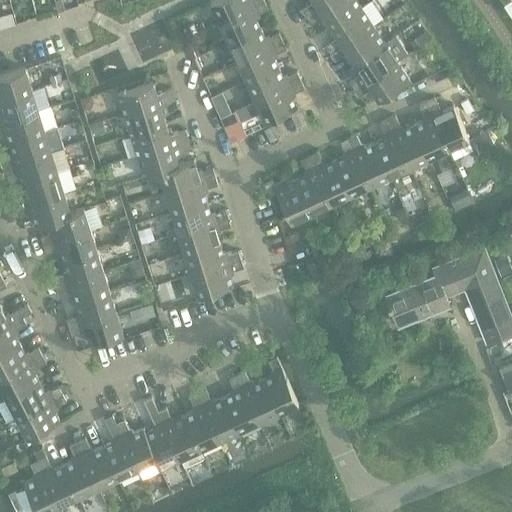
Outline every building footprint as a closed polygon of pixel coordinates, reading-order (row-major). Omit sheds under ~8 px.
[(61,0),(54,0),(58,11),(65,9),(61,0)] [(212,0),(211,1),(220,21),(265,0),(264,0),(212,0)] [(265,0),(220,21),(229,41),(261,26),(256,17),(258,13),(269,8),(265,0)] [(302,9),(307,16),(331,0),(312,0),(312,2),(302,9)] [(358,0),(331,0),(307,16),(312,23),(322,17),(325,17),(331,26),(362,6),(358,0)] [(326,45),(331,52),(374,24),(362,6),(331,26),(337,34),(336,38),(326,45)] [(374,24),(331,52),(335,59),(345,53),(349,53),(355,62),(385,42),(374,24)] [(261,26),(229,41),(238,60),(283,40),(279,32),(269,37),(265,36),(261,26)] [(185,38),(184,38),(191,54),(193,58),(201,54),(192,34),(185,38)] [(419,35),(412,39),(418,47),(424,42),(419,35)] [(283,40),(238,60),(247,80),(279,66),(274,56),(276,53),(287,48),(283,40)] [(349,81),(354,88),(397,60),(385,42),(355,62),(360,70),(359,74),(349,81)] [(397,60),(354,88),(359,95),(369,89),(373,89),(379,99),(410,79),(397,60)] [(279,66),(247,80),(256,100),(301,79),(297,71),(286,76),(283,75),(279,66)] [(0,98),(33,89),(26,67),(0,75),(0,98)] [(59,73),(49,76),(51,83),(61,80),(59,73)] [(301,79),(256,100),(265,120),(297,106),(292,96),(294,92),(305,87),(301,79)] [(118,92),(125,113),(175,98),(172,88),(157,93),(153,81),(118,92)] [(0,121),(39,109),(33,89),(0,98),(0,107),(1,109),(0,110),(0,121)] [(435,97),(427,100),(449,148),(469,138),(454,105),(444,109),(440,108),(435,97)] [(175,98),(125,113),(131,134),(167,123),(163,112),(178,107),(175,98)] [(423,119),(414,123),(429,157),(449,148),(427,100),(419,104),(424,115),(423,119)] [(228,104),(217,109),(220,116),(231,111),(228,104)] [(77,107),(70,109),(73,120),(80,117),(77,107)] [(39,109),(0,121),(0,130),(4,129),(7,131),(10,141),(45,130),(39,109)] [(231,111),(220,116),(228,134),(232,141),(246,134),(240,121),(234,110),(231,111)] [(396,115),(388,118),(410,166),(429,157),(414,123),(405,128),(401,126),(396,115)] [(384,137),(375,141),(390,175),(410,166),(388,118),(380,122),(385,133),(384,137)] [(167,123),(131,134),(138,155),(188,139),(185,129),(170,134),(167,123)] [(487,128),(474,134),(483,154),(496,147),(487,128)] [(0,157),(3,166),(52,150),(45,130),(10,141),(13,150),(12,154),(0,157)] [(357,133),(349,137),(370,184),(390,175),(375,141),(365,146),(362,144),(357,133)] [(345,155),(335,159),(351,193),(370,184),(349,137),(341,140),(346,152),(345,155)] [(188,139),(138,155),(145,176),(160,171),(159,170),(179,164),(179,163),(176,153),(191,149),(188,139)] [(52,150),(3,166),(5,174),(17,171),(20,172),(23,182),(58,171),(52,150)] [(317,151),(309,155),(331,202),(351,193),(335,159),(326,164),(323,162),(317,151)] [(305,173),(296,178),(312,211),(331,202),(309,155),(301,158),(307,170),(305,173)] [(159,170),(160,171),(166,191),(216,175),(213,167),(201,171),(198,169),(194,158),(179,163),(179,164),(159,170)] [(13,199),(16,207),(65,192),(58,171),(23,182),(26,192),(24,195),(13,199)] [(216,175),(166,191),(172,212),(208,201),(205,191),(206,187),(218,184),(216,175)] [(312,211),(296,178),(287,182),(283,179),(275,183),(273,179),(264,183),(270,195),(278,192),(291,220),(312,211)] [(467,188),(459,192),(465,205),(473,201),(467,188)] [(65,192),(16,207),(18,215),(30,212),(33,214),(36,224),(52,219),(51,218),(71,212),(71,211),(65,192)] [(208,201),(172,212),(179,232),(229,217),(226,208),(214,212),(210,210),(208,201)] [(404,206),(396,209),(401,220),(409,216),(404,206)] [(41,235),(44,244),(91,229),(84,207),(71,211),(71,212),(51,218),(52,219),(54,228),(53,232),(41,235)] [(229,217),(179,232),(185,253),(220,242),(217,232),(219,229),(231,225),(229,217)] [(130,225),(118,229),(122,240),(134,237),(130,225)] [(91,229),(44,244),(46,252),(58,248),(61,250),(64,260),(98,249),(91,229)] [(298,232),(286,236),(290,251),(302,247),(298,232)] [(220,242),(185,253),(192,273),(241,258),(239,250),(227,253),(223,251),(220,242)] [(54,276),(57,285),(104,270),(98,249),(64,260),(67,269),(65,273),(54,276)] [(511,320),(484,249),(449,263),(434,269),(437,276),(387,296),(399,324),(450,304),(446,295),(466,286),(488,342),(511,332),(511,320)] [(511,268),(506,254),(494,259),(501,276),(511,271),(511,268)] [(241,258),(192,273),(198,295),(233,284),(230,273),(232,270),(244,266),(241,258)] [(141,259),(130,262),(134,277),(145,274),(141,259)] [(104,270),(57,285),(59,293),(71,290),(74,291),(77,301),(110,291),(104,270)] [(67,318),(70,326),(117,311),(110,291),(77,301),(80,310),(78,314),(67,318)] [(0,303),(0,327),(23,316),(32,311),(28,303),(8,314),(5,312),(0,303)] [(152,303),(141,307),(145,318),(156,315),(152,303)] [(117,311),(70,326),(72,334),(84,331),(87,333),(90,343),(124,333),(117,311)] [(23,316),(0,327),(0,351),(20,342),(15,333),(16,329),(27,323),(23,316)] [(20,342),(0,351),(0,376),(43,354),(39,346),(28,352),(24,351),(20,342)] [(43,354),(0,376),(0,383),(7,397),(40,380),(35,371),(36,367),(47,362),(43,354)] [(272,374),(263,378),(278,411),(299,402),(277,355),(269,359),(274,370),(272,374)] [(511,361),(499,367),(508,390),(511,388),(511,361)] [(245,370),(237,374),(259,420),(278,411),(263,378),(254,382),(250,381),(245,370)] [(233,392),(224,396),(239,430),(259,420),(237,374),(229,377),(234,388),(233,392)] [(7,398),(0,401),(0,408),(6,421),(17,416),(63,392),(59,385),(48,390),(44,389),(40,380),(7,397),(7,398)] [(206,388),(198,392),(220,439),(239,430),(224,396),(215,400),(211,399),(206,388)] [(63,392),(17,416),(27,436),(60,419),(55,410),(56,406),(67,400),(63,392)] [(194,410),(185,414),(200,448),(220,439),(198,392),(190,396),(195,406),(194,410)] [(155,428),(146,432),(145,432),(157,458),(156,459),(160,466),(180,457),(159,410),(152,396),(144,399),(156,424),(155,428)] [(159,410),(180,457),(185,466),(204,457),(200,448),(185,414),(175,419),(172,417),(167,406),(159,410)] [(125,419),(117,422),(138,467),(156,459),(157,458),(145,432),(146,432),(144,426),(134,431),(130,430),(125,419)] [(113,441),(104,445),(118,477),(138,467),(117,422),(109,426),(114,437),(113,441)] [(86,437),(78,441),(99,486),(118,477),(104,445),(94,449),(91,448),(86,437)] [(74,459),(64,463),(79,495),(99,486),(78,441),(70,444),(75,455),(74,459)] [(6,450),(0,452),(0,463),(1,465),(11,460),(6,450)] [(46,455),(38,459),(59,504),(79,495),(64,463),(55,467),(51,466),(46,455)] [(27,487),(16,492),(10,494),(18,511),(29,511),(37,509),(38,511),(41,511),(59,504),(38,459),(31,462),(36,473),(34,477),(24,482),(27,487)]
